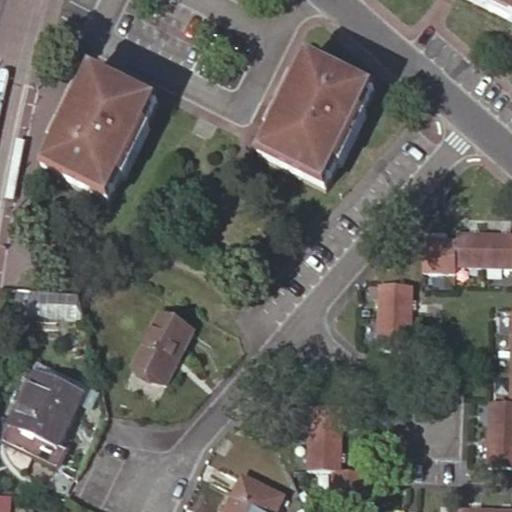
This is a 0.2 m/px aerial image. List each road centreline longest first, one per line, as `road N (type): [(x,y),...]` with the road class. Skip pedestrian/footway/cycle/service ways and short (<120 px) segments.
road 1 (unknown): [(305,0),(270,87),(95,1)]
road 2 (residential): [(474,120),(297,323)]
road 3 (residential): [(297,323),(191,450),(141,496)]
road 4 (residential): [(474,120),(336,0)]
road 5 (residential): [(297,323),(430,434)]
